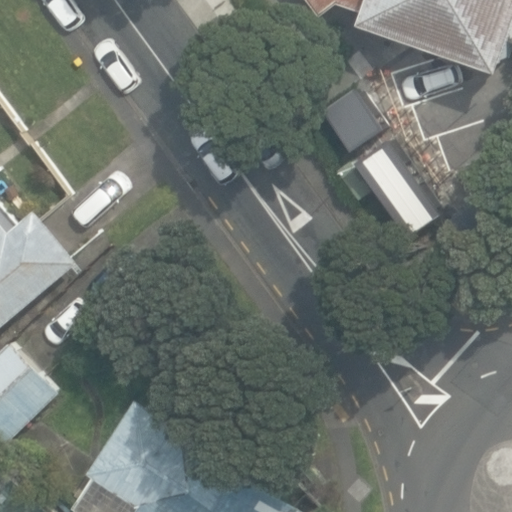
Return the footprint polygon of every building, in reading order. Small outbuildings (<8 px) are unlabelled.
[(378,23),(511,69),(511,68),(511,0),(320,0),(330,13),(347,0),(351,0),(381,12),(378,23)] [(0,326),(85,259),(45,209),(16,232),(0,211),(0,326)] [(0,358),(0,441),(7,448),(68,390),(20,339),(0,358)] [(320,511),(147,396),(97,470),(102,473),(82,502),(91,511),(320,511)] [(0,458),(0,511),(58,511),(1,458),(0,458)]
